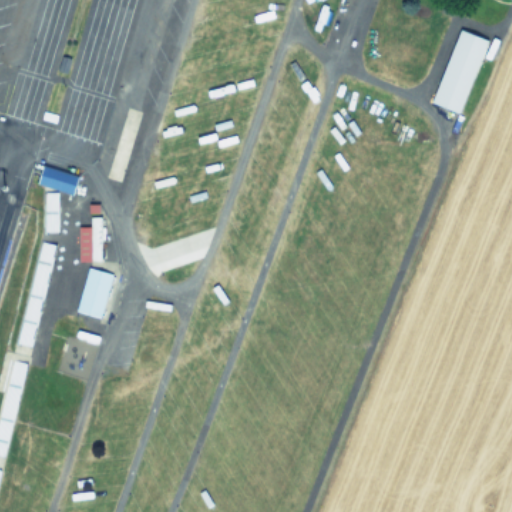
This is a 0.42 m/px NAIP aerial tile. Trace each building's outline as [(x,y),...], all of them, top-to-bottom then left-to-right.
[(456,113),(427,101),(457,29),(486,41),(456,113)] [(120,177),(105,172),(113,147),(127,151),(120,177)] [(100,261),(77,262),(76,226),(87,226),(87,217),(99,216),(100,261)] [(73,311),(86,267),(111,275),(97,319),(73,311)] [(215,338),(221,334),(201,306),(195,310),(215,338)]
